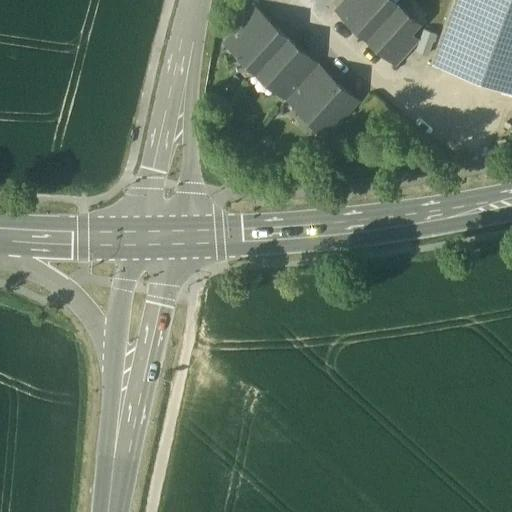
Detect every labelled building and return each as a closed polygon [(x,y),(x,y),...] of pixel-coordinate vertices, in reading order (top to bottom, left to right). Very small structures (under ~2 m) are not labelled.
[(341,0),(335,7),(345,17),(359,0),(341,0)] [(359,0),(345,17),(344,17),(365,36),(396,3),(392,0),(359,0)] [(511,0),(452,0),(431,60),(511,89),(511,0)] [(416,22),(396,3),(365,36),(386,55),(387,54),(409,30),(416,22)] [(254,9),(225,41),(235,50),(264,19),(254,9)] [(235,50),(234,51),(255,70),(286,37),(265,18),(264,19),(235,50)] [(409,30),(387,54),(397,64),(419,40),(409,30)] [(286,37),(255,70),(276,89),(306,56),(306,55),(286,37)] [(306,56),(277,88),(287,97),(316,65),(306,56)] [(316,65),(287,97),(297,107),(326,75),(316,65)] [(348,93),(327,74),(326,75),(297,107),(318,127),(324,120),(348,93)] [(348,93),(324,120),(333,128),(357,101),(348,93)]
